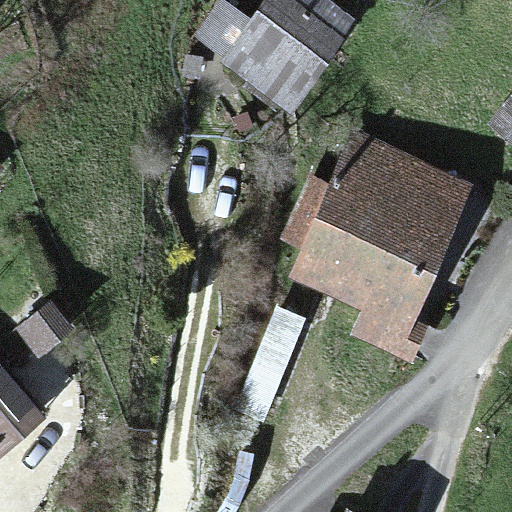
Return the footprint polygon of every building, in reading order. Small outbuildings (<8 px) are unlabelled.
[(256,0),(237,0),(219,28),(329,102),(396,2),(392,0),(287,0),(278,14),(256,0)] [(511,92),(486,125),(511,146),(511,92)] [(473,183),(350,129),(285,277),(361,310),(349,336),(413,363),(430,325),(414,318),(473,183)] [(50,299),(14,328),(36,356),(73,328),(50,299)] [(0,454),(46,416),(0,361),(0,454)]
